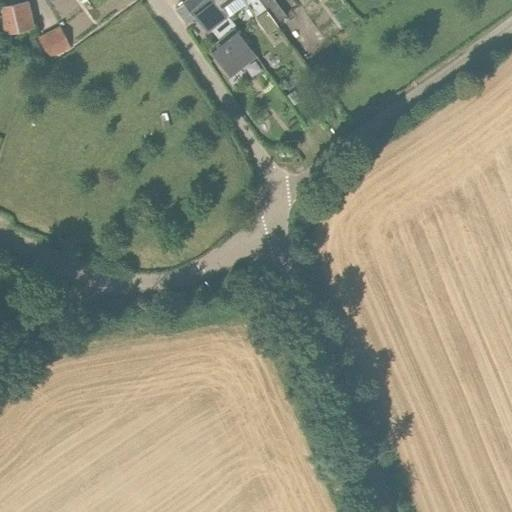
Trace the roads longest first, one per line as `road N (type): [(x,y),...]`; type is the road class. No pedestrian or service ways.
road 1 (unclassified): [(391,511),(288,262),(277,212)]
road 2 (unclassified): [(0,236),(90,276),(143,286),(234,256),(277,212)]
road 3 (unclassified): [(511,25),(357,136),(277,212)]
road 4 (unclassified): [(277,212),(267,169),(156,0)]
